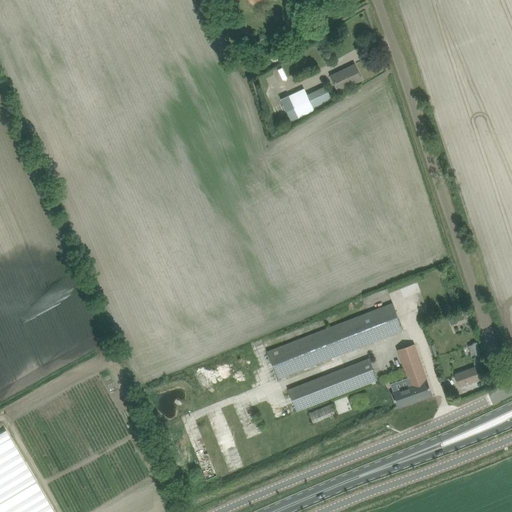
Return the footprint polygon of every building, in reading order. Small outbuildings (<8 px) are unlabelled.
[(331,76),(339,91),(362,80),(355,64),(331,76)] [(289,95),(299,117),(315,110),(314,109),(332,100),(326,85),(307,94),(304,88),(289,95)] [(267,351),(278,379),(403,331),(393,302),(267,351)] [(448,308),(436,312),(438,316),(449,312),(448,308)] [(469,344),(471,355),(479,353),(477,342),(469,344)] [(398,350),(410,386),(427,380),(415,344),(398,350)] [(369,357),(288,388),(297,411),(377,380),(369,357)] [(475,367),(456,374),(460,386),(480,379),(475,367)] [(410,386),(393,392),(395,398),(398,408),(433,395),(430,386),(427,380),(410,386)] [(309,413),(313,423),(335,414),(332,404),(309,413)] [(0,432),(0,511),(53,511),(5,429),(0,432)]
